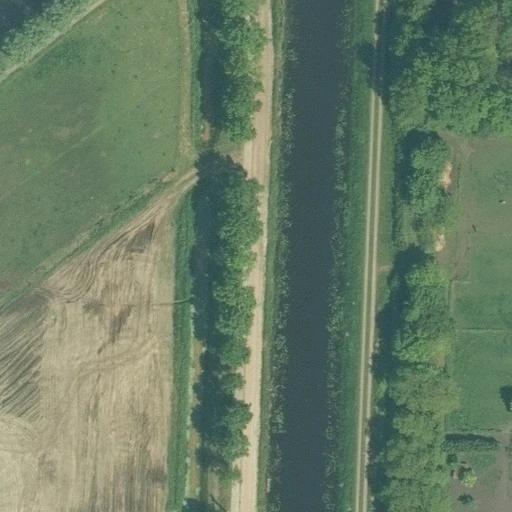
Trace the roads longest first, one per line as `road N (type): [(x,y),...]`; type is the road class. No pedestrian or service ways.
road 1 (track): [(240,511),(259,42),(254,0)]
road 2 (unclassified): [(359,511),(381,0)]
